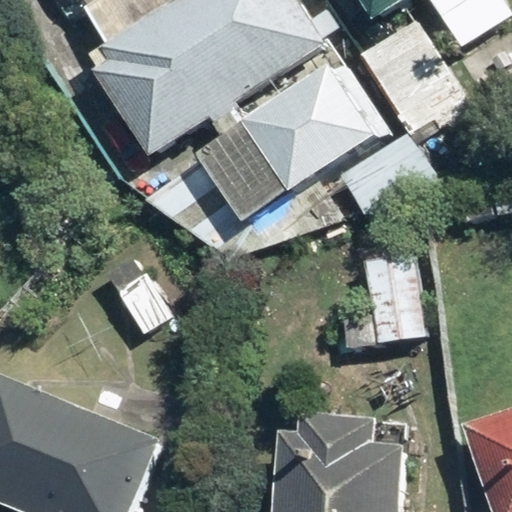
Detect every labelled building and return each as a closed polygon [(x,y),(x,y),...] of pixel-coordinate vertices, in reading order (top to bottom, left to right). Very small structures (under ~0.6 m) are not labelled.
[(156,169),(333,51),(298,0),(122,0),(92,20),(114,54),(98,64),(106,76),(98,82),(156,169)] [(362,0),(381,28),(425,0),(362,0)] [(430,0),(467,56),(511,27),(511,13),(502,0),(430,0)] [(480,112),(423,27),(368,63),(425,149),(480,112)] [(366,88),(355,72),(154,207),(235,267),(440,200),(441,182),(374,83),(366,88)] [(180,320),(139,256),(108,276),(149,340),(180,320)] [(433,343),(421,259),(372,266),(380,320),(385,351),(433,343)] [(380,320),(352,324),(356,355),(385,351),(380,320)] [(145,511),(171,449),(4,381),(0,389),(0,511),(2,511),(145,511)] [(306,442),(287,441),(281,511),(408,511),(413,455),(383,453),(385,429),(308,423),(306,442)] [(511,511),(511,424),(473,437),(498,511),(511,511)]
